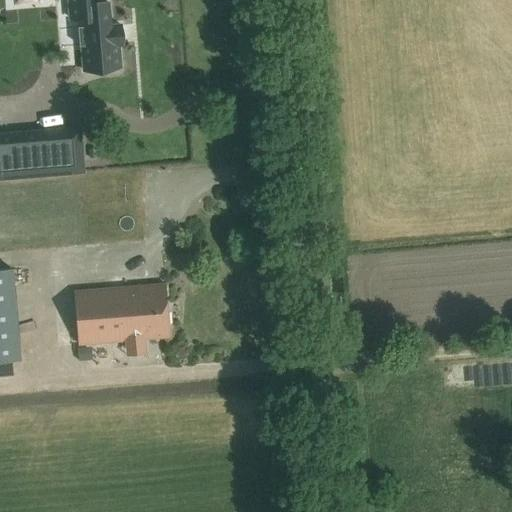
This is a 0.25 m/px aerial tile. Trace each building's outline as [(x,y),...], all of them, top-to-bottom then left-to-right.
[(102,0),(68,0),(70,16),(79,15),(83,68),(119,65),(118,42),(122,41),(120,22),(109,23),(107,0),(105,0),(102,0)] [(80,131),(0,137),(0,178),(83,171),(84,171),(83,171),(80,131)] [(142,183),(0,192),(0,245),(146,236),(142,183)] [(71,258),(91,258),(91,248),(71,248),(71,258)] [(75,269),(111,265),(110,255),(74,259),(75,269)] [(79,343),(168,336),(164,284),(75,292),(79,343)] [(0,374),(20,373),(18,308),(2,308),(2,325),(0,324),(0,374)]
